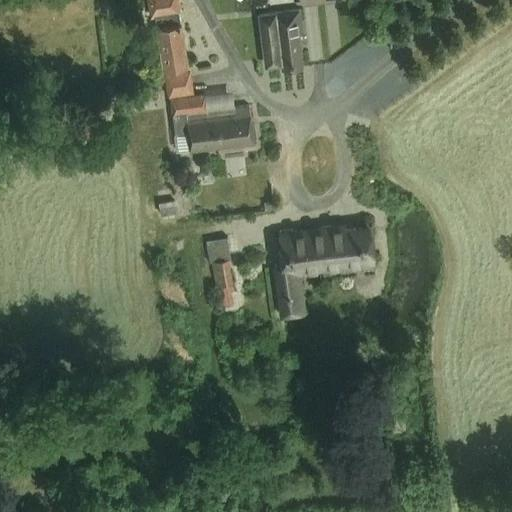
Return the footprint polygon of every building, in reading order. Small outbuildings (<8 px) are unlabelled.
[(165,70),(189,66),(177,0),(148,0),(151,16),(155,16),(165,70)] [(298,21),(302,21),(300,9),(257,14),(263,68),(283,66),(283,68),(303,66),(298,21)] [(167,90),(193,86),(190,68),(164,72),(167,90)] [(205,93),(171,97),(173,115),(186,113),(190,149),(254,141),(249,105),(234,107),(208,110),(205,93)] [(82,142),(107,137),(104,123),(80,128),(82,142)] [(176,199),(159,202),(161,213),(178,211),(176,199)] [(320,265),(374,258),(369,225),(331,230),(331,225),(293,230),(293,228),(280,230),(284,263),(275,264),(282,314),(305,311),(299,270),(320,268),(320,265)] [(236,290),(232,258),(228,237),(208,240),(211,261),(214,261),(218,285),(222,284),(225,304),(236,303),(234,290),(236,290)]
